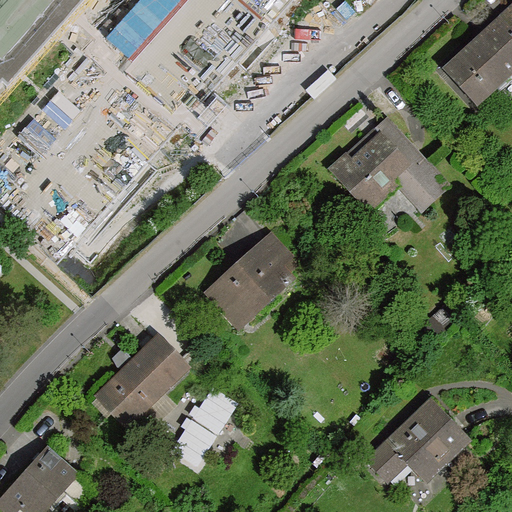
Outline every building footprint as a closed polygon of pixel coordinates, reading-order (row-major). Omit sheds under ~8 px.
[(0,0),(0,93),(4,89),(9,94),(73,23),(86,8),(77,0),(0,0)] [(77,0),(86,8),(93,0),(77,0)] [(462,57),(446,72),(478,106),(511,74),(511,7),(490,28),(493,32),(464,59),(462,57)] [(348,158),(332,172),(365,207),(396,178),(425,210),(450,188),(388,121),(377,131),(382,137),(352,163),(348,158)] [(272,236),(209,293),(225,310),(233,304),(249,320),(293,280),(282,267),(292,258),(272,236)] [(0,287),(12,274),(0,262),(0,287)] [(160,343),(104,397),(117,411),(150,379),(162,391),(185,369),(160,343)] [(175,451),(205,467),(240,399),(211,384),(175,451)] [(434,401),(390,444),(407,462),(424,479),(467,437),(434,401)] [(407,462),(390,444),(370,463),(387,482),(407,462)] [(49,451),(8,496),(21,507),(26,511),(44,511),(50,507),(55,511),(69,496),(82,507),(96,493),(49,451)] [(16,511),(21,507),(8,496),(1,505),(8,511),(16,511)]
